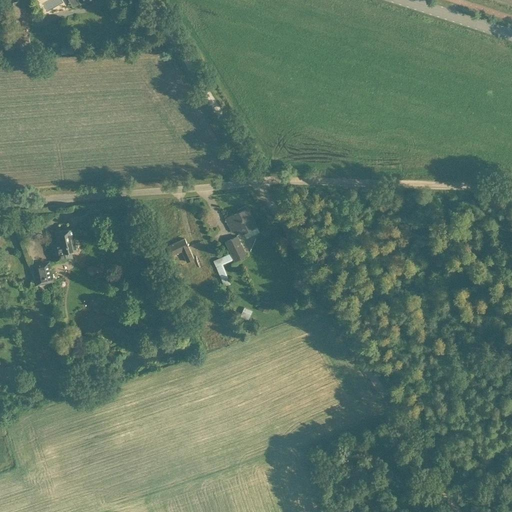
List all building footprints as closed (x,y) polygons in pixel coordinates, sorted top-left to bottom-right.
[(19,0),(7,2),(11,23),(22,20),(19,0)] [(21,11),(24,31),(36,29),(33,9),(21,11)] [(237,209),(238,212),(226,218),(232,231),(238,229),(240,234),(242,233),(257,226),(248,207),(246,208),(245,205),(237,209)] [(105,216),(88,217),(89,227),(105,227),(105,216)] [(202,257),(189,226),(177,231),(180,238),(168,243),(170,247),(160,251),(173,282),(183,278),(174,257),(184,253),(188,263),(202,257)] [(55,261),(73,258),(71,251),(78,249),(73,228),(56,232),(58,241),(51,243),(55,261)] [(238,235),(225,241),(234,260),(234,261),(247,255),(238,235)] [(37,284),(54,281),(50,261),(33,264),(37,284)] [(98,272),(98,270),(98,269),(97,268),(96,267),(95,266),(94,265),(92,265),(91,265),(90,266),(88,267),(88,268),(87,269),(87,270),(87,272),(88,273),(88,274),(90,275),(91,276),(92,276),(94,276),(95,275),(96,274),(97,273),(98,272)] [(260,302),(259,309),(267,311),(269,305),(260,302)] [(243,311),(240,316),(248,320),(251,314),(243,311)]
